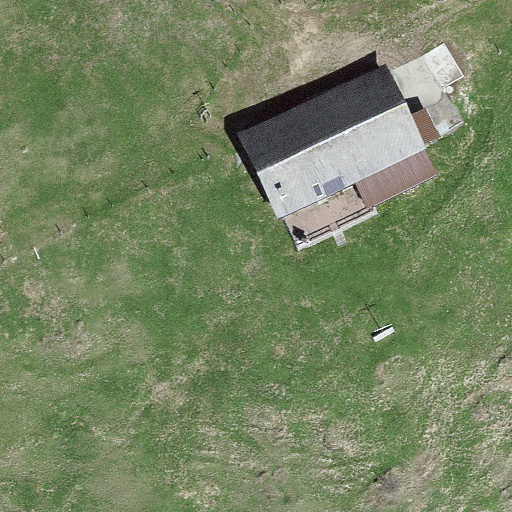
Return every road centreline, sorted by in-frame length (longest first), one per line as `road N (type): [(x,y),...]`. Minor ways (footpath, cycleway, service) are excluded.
road 1 (track): [(447,0),(200,133)]
road 2 (track): [(200,133),(88,197),(0,234)]
